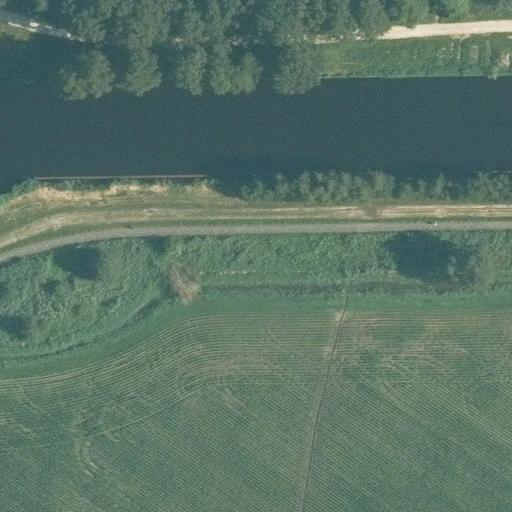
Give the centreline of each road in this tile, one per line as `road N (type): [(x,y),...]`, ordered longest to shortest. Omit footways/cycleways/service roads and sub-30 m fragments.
road 1 (track): [(511,200),(100,201),(39,211),(0,234)]
road 2 (track): [(0,8),(47,22),(511,21)]
